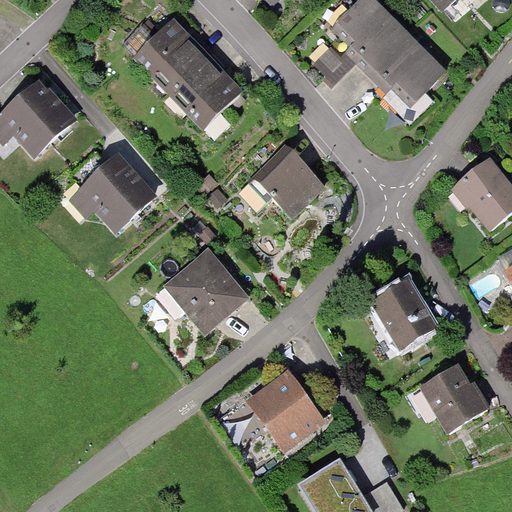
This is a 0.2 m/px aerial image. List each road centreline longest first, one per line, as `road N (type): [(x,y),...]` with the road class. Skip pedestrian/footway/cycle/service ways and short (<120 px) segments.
road 1 (residential): [(396,208),(298,315),(122,448)]
road 2 (residential): [(396,208),(215,0)]
road 3 (residential): [(396,208),(511,399)]
road 4 (residential): [(511,59),(396,208)]
